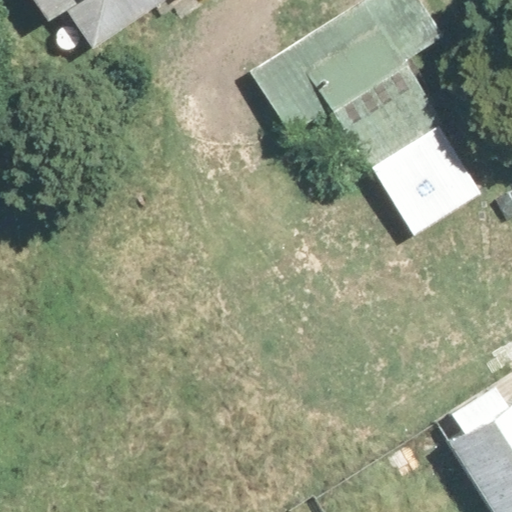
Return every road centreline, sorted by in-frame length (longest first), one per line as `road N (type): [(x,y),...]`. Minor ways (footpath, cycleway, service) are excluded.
road 1 (unknown): [(511,244),(114,500)]
road 2 (unknown): [(0,329),(122,511)]
